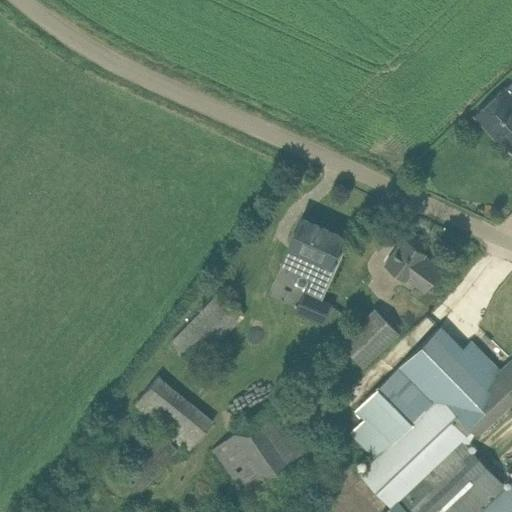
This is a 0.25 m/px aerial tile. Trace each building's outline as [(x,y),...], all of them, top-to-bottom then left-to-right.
[(496,129),(506,141),(511,147),(511,93),(505,86),(475,114),(492,132),(496,129)] [(306,251),(305,255),(321,262),(307,294),(306,293),(299,309),(323,320),(331,304),(321,300),(344,248),(335,244),(339,235),(303,219),(291,245),(306,251)] [(385,263),(415,284),(409,292),(427,306),(439,290),(430,284),(442,268),(424,255),(426,252),(405,236),(385,263)] [(171,341),(193,363),(244,312),(221,290),(171,341)] [(340,341),(364,365),(399,331),(375,307),(340,341)] [(400,365),(358,406),(367,416),(394,443),(377,460),(362,474),(364,476),(384,497),(392,505),(384,511),(478,511),(506,486),(468,446),(466,444),(448,425),(491,381),(495,377),(464,346),(440,323),(436,328),(400,365)] [(491,381),(448,425),(466,444),(511,400),(511,359),(502,369),(496,375),(495,377),(491,381)] [(122,471),(143,489),(184,441),(189,445),(212,419),(158,373),(135,400),(163,423),(122,471)] [(312,444),(280,399),(213,447),(245,492),(312,444)] [(511,511),(511,480),(506,486),(478,511),(511,511)]
